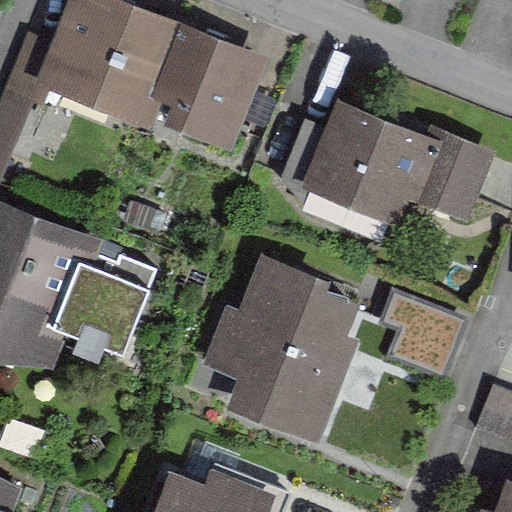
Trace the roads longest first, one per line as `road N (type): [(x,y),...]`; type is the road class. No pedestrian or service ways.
road 1 (residential): [(511,95),(263,0)]
road 2 (residential): [(511,296),(424,511)]
